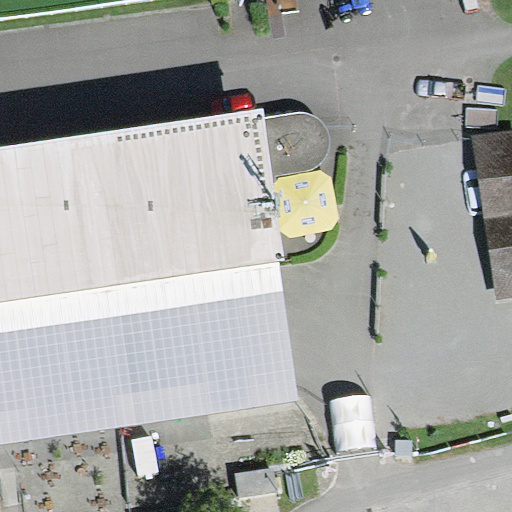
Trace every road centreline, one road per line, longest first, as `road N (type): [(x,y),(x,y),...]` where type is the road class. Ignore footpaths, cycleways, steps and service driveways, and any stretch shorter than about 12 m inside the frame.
road 1 (unknown): [(0,486),(53,473),(341,338)]
road 2 (unknown): [(341,338),(317,69)]
road 3 (unknown): [(329,508),(341,338)]
